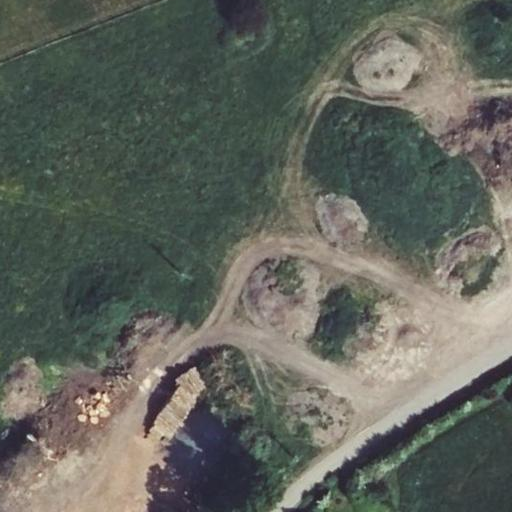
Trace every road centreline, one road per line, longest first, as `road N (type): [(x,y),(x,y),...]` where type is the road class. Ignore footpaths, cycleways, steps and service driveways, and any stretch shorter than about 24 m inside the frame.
road 1 (unclassified): [(279,511),(342,454),(511,344)]
road 2 (track): [(72,511),(162,392),(180,344)]
